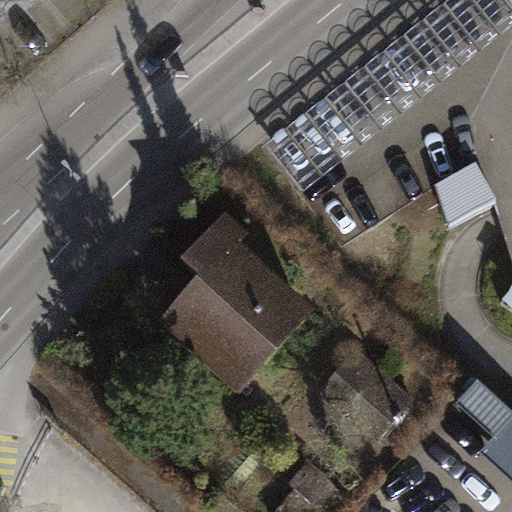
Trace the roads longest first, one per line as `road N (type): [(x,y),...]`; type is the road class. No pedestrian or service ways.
road 1 (tertiary): [(0,323),(126,181),(344,0)]
road 2 (tertiary): [(215,0),(0,197)]
